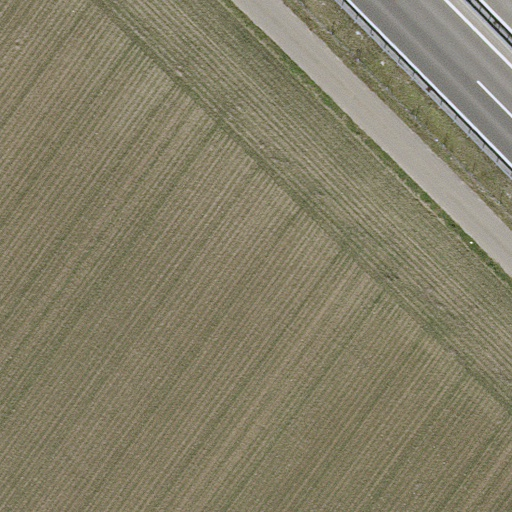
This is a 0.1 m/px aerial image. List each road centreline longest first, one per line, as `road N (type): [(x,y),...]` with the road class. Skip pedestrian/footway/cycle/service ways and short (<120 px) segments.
road 1 (track): [(511,255),(254,0)]
road 2 (trunk): [(400,0),(511,112)]
